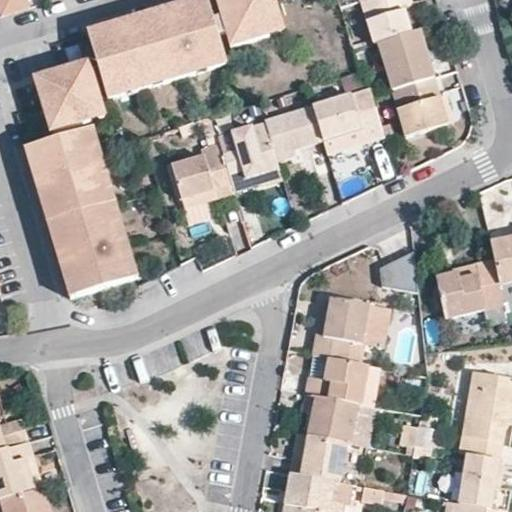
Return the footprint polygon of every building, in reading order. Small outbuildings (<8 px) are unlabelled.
[(0,0),(0,13),(2,19),(26,13),(21,0),(0,0)] [(241,0),(246,14),(216,22),(209,0),(201,0),(91,34),(112,102),(229,65),(220,39),(227,36),(233,52),(282,35),(271,0),(241,0)] [(407,0),(381,0),(359,7),(372,49),(377,48),(407,41),(410,38),(403,12),(410,10),(407,0)] [(91,34),(74,41),(73,70),(16,85),(28,141),(88,125),(84,108),(112,102),(91,34)] [(407,41),(377,48),(394,95),(428,86),(419,35),(410,38),(407,41)] [(394,95),(390,96),(403,144),(447,132),(434,84),(431,85),(428,86),(394,95)] [(367,95),(311,113),(322,148),(357,137),(362,148),(382,141),(370,101),(367,95)] [(311,113),(264,127),(275,163),(322,148),(311,113)] [(233,154),(221,158),(231,198),(253,191),(252,185),(280,177),(275,163),(264,127),(230,138),(233,154)] [(135,280),(92,132),(25,152),(68,299),(135,280)] [(221,158),(219,150),(200,156),(203,163),(171,172),(181,206),(212,197),(214,205),(231,198),(221,158)] [(372,180),(362,185),(367,195),(377,190),(372,180)] [(511,239),(490,245),(492,261),(498,286),(511,283),(511,239)] [(418,295),(414,255),(380,271),(383,298),(418,295)] [(492,261),(435,273),(447,322),(503,309),(498,286),(492,261)] [(385,349),(394,316),(333,299),(328,318),(317,316),(310,353),(328,360),(344,363),(348,345),(385,349)] [(309,379),(305,396),(316,398),(357,406),(360,406),(366,368),(344,363),(328,360),(325,382),(309,379)] [(511,391),(511,381),(474,374),(462,439),(472,441),(468,457),(499,461),(511,391)] [(357,406),(316,398),(309,437),(346,443),(350,443),(357,406)] [(403,426),(398,445),(425,452),(430,433),(403,426)] [(0,451),(29,443),(24,428),(0,435),(0,433),(0,451)] [(293,458),(289,475),(338,484),(346,443),(309,437),(303,460),(293,458)] [(0,451),(0,502),(2,501),(34,492),(25,460),(33,458),(29,443),(0,451)] [(499,461),(468,457),(460,505),(498,511),(506,511),(510,493),(495,490),(499,461)] [(338,484),(289,475),(284,508),(290,508),(289,511),(340,511),(342,505),(350,506),(353,488),(338,484)] [(386,494),(367,490),(365,503),(383,506),(386,494)] [(42,511),(37,491),(34,492),(2,501),(5,511),(42,511)] [(446,503),(444,511),(498,511),(460,505),(446,503)]
